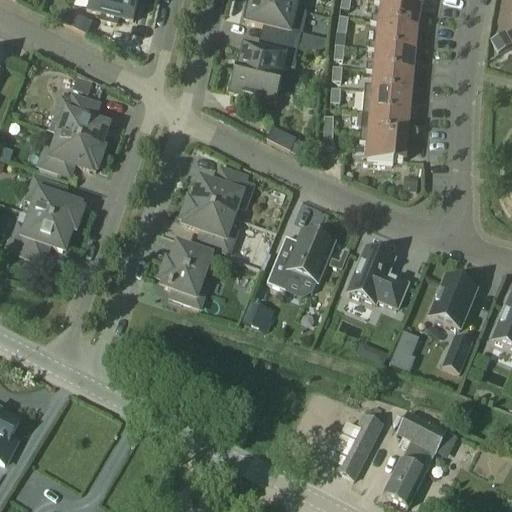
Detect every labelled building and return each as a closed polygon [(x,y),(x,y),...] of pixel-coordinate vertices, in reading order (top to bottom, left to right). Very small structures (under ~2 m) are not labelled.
[(138,3),(127,0),(89,0),(86,15),(102,18),(100,25),(116,29),(117,22),(132,26),(138,3)] [(250,5),(293,16),(296,0),(253,0),(252,5),(251,5),(250,5)] [(341,0),(339,14),(348,15),(351,1),(344,0),(341,0)] [(419,0),(374,0),(373,5),(417,13),(419,0)] [(304,18),(293,16),(250,5),(249,9),(247,8),(243,23),(246,24),(245,28),(274,35),(271,48),(296,54),(304,18)] [(417,13),(373,5),(373,6),(382,8),(380,21),(371,19),(369,27),(378,28),(379,28),(414,35),(417,13)] [(62,28),(85,40),(91,27),(68,15),(62,28)] [(347,23),(338,21),(336,38),(345,39),(347,23)] [(379,28),(378,28),(378,30),(377,39),(377,47),(368,46),(367,54),(376,55),(376,54),(411,58),(413,39),(414,35),(379,28)] [(296,54),(271,48),(268,60),(243,54),(241,61),(239,60),(235,75),(234,75),(233,76),(280,87),(280,86),(277,85),(280,74),(291,72),(296,54)] [(342,66),(343,59),(351,60),(352,52),(343,51),(334,50),(333,65),(342,66)] [(376,54),(376,55),(375,68),(366,68),(365,75),(374,76),(409,79),(411,58),(376,54)] [(331,87),(340,87),(341,73),(332,72),(331,87)] [(280,87),(233,76),(228,99),(243,102),(242,109),(257,113),(258,106),(274,110),(280,87)] [(363,97),(407,101),(409,79),(374,76),(373,90),(364,89),(363,97)] [(72,95),(87,100),(91,87),(76,82),(72,95)] [(329,108),(339,109),(340,94),(330,94),(329,108)] [(407,101),(363,97),(361,118),(406,122),(407,101)] [(59,141),(97,154),(98,151),(105,133),(97,130),(90,128),(97,111),(72,102),(70,108),(61,105),(54,127),(63,130),(59,141)] [(359,140),(404,144),(406,122),(361,118),(361,119),(370,120),(369,133),(360,132),(359,140)] [(323,137),(332,137),(332,122),(323,122),(323,137)] [(289,158),(289,157),(302,164),(308,151),(295,145),(272,134),(266,145),(265,146),(289,158)] [(332,137),(323,137),(322,153),(332,153),(332,137)] [(404,144),(359,140),(358,147),(368,148),(366,167),(392,169),(392,165),(401,166),(404,144)] [(97,154),(59,141),(55,152),(46,149),(39,171),(62,179),(66,167),(74,170),(90,175),(90,174),(95,176),(102,156),(97,154)] [(0,152),(0,161),(8,164),(11,157),(0,152)] [(192,208),(231,222),(235,211),(243,214),(251,192),(242,189),(244,183),(220,175),(214,192),(207,190),(200,187),(193,205),(194,205),(193,208),(192,208)] [(31,221),(69,234),(74,236),(81,216),(76,214),(76,213),(61,208),(61,207),(53,204),(57,193),(34,185),(26,206),(35,210),(31,221)] [(192,208),(193,208),(188,206),(180,227),(185,229),(201,235),(200,235),(209,238),(205,250),(228,258),(235,236),(227,233),(231,222),(192,208)] [(22,218),(18,229),(11,250),(19,253),(17,259),(42,268),(48,250),(54,252),(54,253),(62,256),(68,237),(69,234),(31,221),(22,218)] [(332,248),(302,235),(296,250),(284,245),(267,286),(286,294),(291,281),(303,286),(306,279),(317,284),(332,248)] [(171,303),(198,313),(207,289),(199,286),(207,263),(191,257),(182,253),(175,271),(166,268),(159,287),(164,289),(163,292),(173,295),(171,303)] [(392,265),(365,253),(346,299),(373,311),(375,307),(395,316),(406,290),(391,284),(390,287),(384,285),(392,265)] [(475,294),(445,282),(428,323),(458,335),(475,294)] [(511,302),(509,301),(491,345),(511,353),(511,302)] [(269,325),(272,316),(249,307),(241,327),(266,337),(271,326),(269,325)] [(470,349),(454,342),(442,371),(458,378),(470,349)] [(365,413),(361,420),(380,430),(383,422),(365,413)] [(0,467),(4,469),(15,447),(9,444),(19,426),(3,418),(3,417),(2,416),(1,418),(0,417),(0,467)] [(399,467),(383,501),(405,511),(406,511),(423,479),(433,459),(438,449),(444,437),(406,418),(396,439),(410,446),(399,467)] [(345,428),(327,466),(336,471),(334,476),(353,485),(380,430),(361,420),(355,433),(345,428)] [(444,437),(438,449),(449,455),(455,442),(444,437)]
